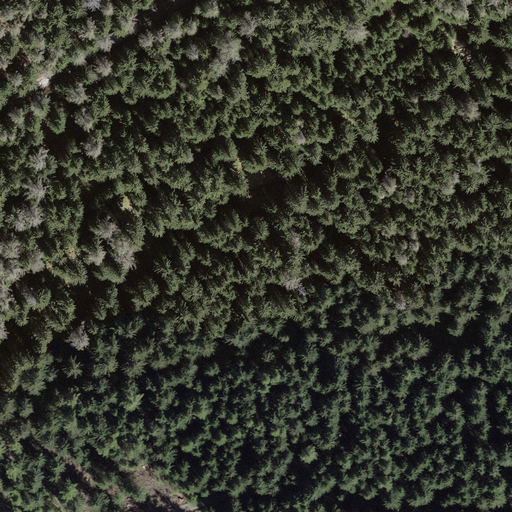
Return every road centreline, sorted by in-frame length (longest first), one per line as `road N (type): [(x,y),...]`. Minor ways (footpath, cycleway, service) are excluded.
road 1 (track): [(176,511),(282,486),(414,509),(511,505)]
road 2 (track): [(0,103),(178,0)]
